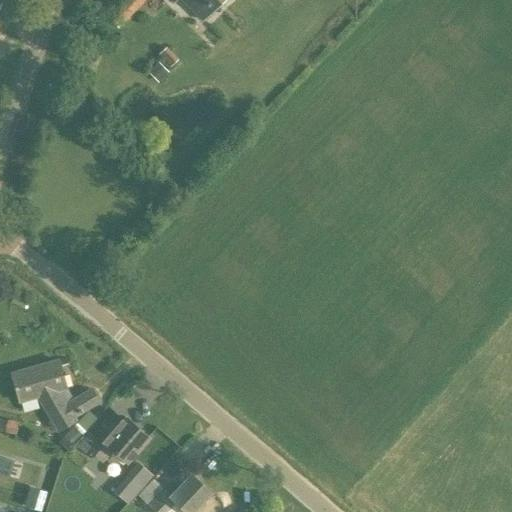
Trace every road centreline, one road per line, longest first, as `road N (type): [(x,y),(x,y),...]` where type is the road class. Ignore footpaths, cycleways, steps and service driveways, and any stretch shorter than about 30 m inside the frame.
road 1 (unclassified): [(329,511),(0,235)]
road 2 (tertiary): [(0,151),(52,0)]
